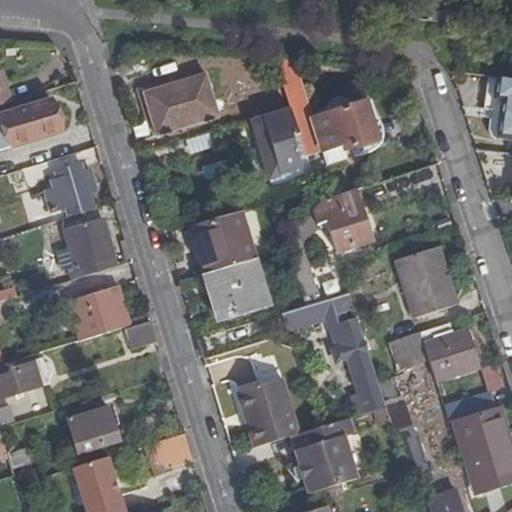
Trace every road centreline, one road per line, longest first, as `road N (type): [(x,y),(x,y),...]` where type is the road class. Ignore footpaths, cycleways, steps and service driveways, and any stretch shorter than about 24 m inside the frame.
road 1 (residential): [(0,8),(78,16),(231,511)]
road 2 (residential): [(427,84),(511,328)]
